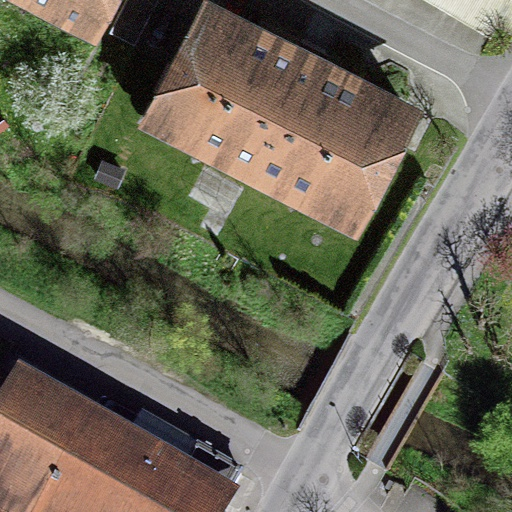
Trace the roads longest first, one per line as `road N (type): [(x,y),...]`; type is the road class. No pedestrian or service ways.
road 1 (tertiary): [(295,472),(511,113)]
road 2 (residential): [(0,312),(295,472)]
road 3 (residential): [(337,0),(511,101)]
